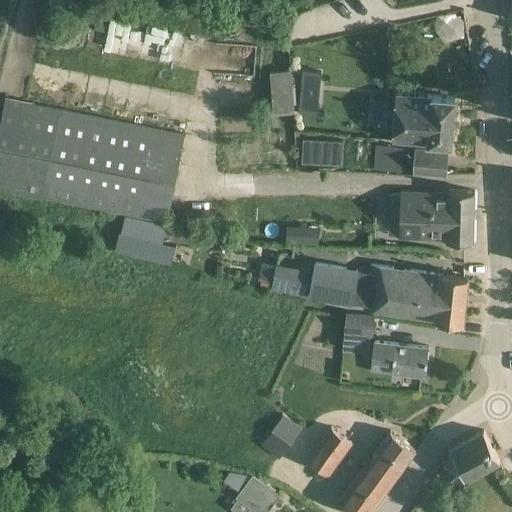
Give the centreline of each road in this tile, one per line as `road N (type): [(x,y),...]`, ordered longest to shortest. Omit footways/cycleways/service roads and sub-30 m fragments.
road 1 (unclassified): [(499,389),(498,74),(490,0)]
road 2 (residential): [(389,511),(434,447),(499,389)]
